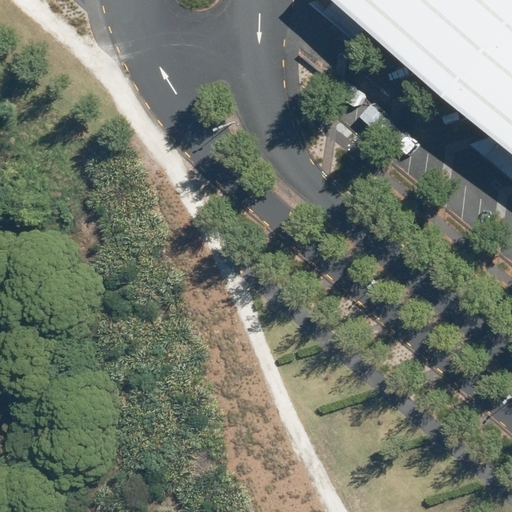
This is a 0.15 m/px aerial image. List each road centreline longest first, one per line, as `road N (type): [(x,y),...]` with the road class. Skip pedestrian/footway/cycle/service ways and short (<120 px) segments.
road 1 (unclassified): [(511,415),(228,168),(153,46)]
road 2 (unclassified): [(262,13),(261,82),(276,139),(292,163),(511,356)]
road 3 (unclassified): [(262,13),(251,32),(215,56),(194,59),(153,46)]
